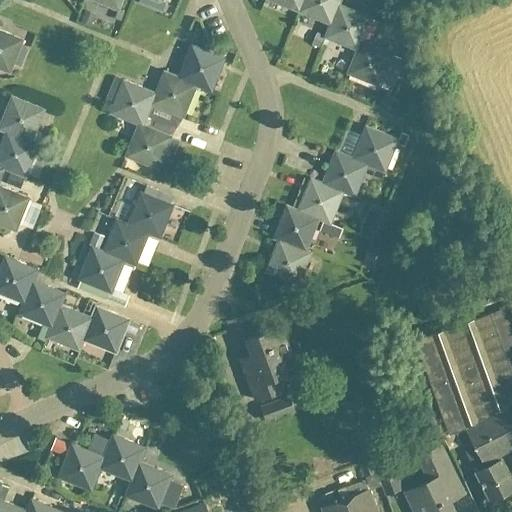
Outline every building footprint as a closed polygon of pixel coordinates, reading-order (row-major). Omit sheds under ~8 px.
[(86,0),(116,12),(117,12),(122,0),(86,0)] [(150,0),(138,0),(137,3),(160,13),(164,4),(158,1),(158,3),(150,0)] [(265,0),(297,13),(302,0),(265,0)] [(339,0),(302,0),(297,13),(328,26),(323,39),(339,0)] [(339,0),(323,39),(355,52),(345,75),(346,75),(355,52),(359,42),(369,19),(338,6),(340,0),(339,0)] [(373,15),(383,10),(378,0),(374,3),(372,9),(373,15)] [(84,10),(79,23),(89,27),(94,15),(84,10)] [(116,12),(113,20),(119,22),(122,14),(117,12),(116,12)] [(399,60),(391,57),(392,56),(360,43),(369,19),(359,42),(355,52),(346,75),(379,88),(379,87),(390,91),(401,65),(399,60)] [(0,71),(8,74),(13,63),(20,66),(27,49),(20,46),(22,42),(0,32),(0,71)] [(315,34),(310,45),(317,49),(322,37),(315,34)] [(162,73),(210,93),(223,60),(190,47),(177,79),(162,73)] [(162,73),(153,94),(154,95),(149,106),(150,106),(182,119),(195,87),(209,93),(210,93),(162,73)] [(110,90),(117,93),(108,114),(137,126),(137,125),(141,127),(150,106),(149,106),(154,95),(153,94),(122,82),(121,82),(115,79),(110,90)] [(10,98),(0,122),(0,131),(4,133),(30,143),(37,146),(38,146),(30,143),(43,111),(10,98)] [(137,126),(124,158),(156,171),(165,151),(172,154),(177,142),(169,139),(170,138),(141,127),(137,125),(137,126)] [(334,152),(333,153),(351,160),(366,166),(384,173),(395,145),(397,141),(396,140),(364,127),(351,159),(334,152)] [(0,132),(4,134),(0,143),(0,168),(3,170),(9,173),(23,178),(24,179),(37,146),(30,143),(4,133),(0,131),(0,132)] [(397,141),(395,145),(402,149),(407,139),(398,135),(396,140),(397,141)] [(351,160),(333,153),(321,184),(309,179),(309,180),(353,198),(366,167),(383,174),(384,173),(366,166),(351,160)] [(9,173),(4,184),(19,190),(23,178),(9,173)] [(353,198),(309,180),(296,211),(285,207),(284,207),(329,225),(341,194),(353,198)] [(144,189),(142,194),(168,205),(170,199),(171,197),(145,187),(144,189)] [(0,226),(14,233),(28,200),(0,188),(0,226)] [(147,235),(158,239),(172,206),(139,193),(126,225),(115,220),(114,221),(126,226),(147,235)] [(24,219),(40,223),(45,202),(29,199),(24,219)] [(364,217),(378,223),(383,210),(369,204),(364,217)] [(329,225),(284,207),(272,239),(310,254),(305,252),(317,221),(321,223),(329,225)] [(126,226),(114,221),(102,252),(98,251),(90,248),(134,266),(147,235),(158,240),(158,239),(147,235),(126,226)] [(321,223),(318,232),(337,239),(341,230),(329,225),(321,223)] [(93,233),(88,246),(90,247),(90,248),(98,251),(103,237),(93,233)] [(310,254),(272,239),(271,240),(277,242),(264,274),(274,278),(285,282),(297,287),(310,254)] [(134,266),(90,248),(77,281),(79,282),(108,293),(110,294),(123,262),(134,267),(134,266)] [(31,282),(36,271),(3,258),(1,262),(0,265),(0,295),(18,302),(13,313),(18,315),(22,304),(31,282)] [(22,304),(18,315),(41,325),(35,340),(43,343),(44,339),(46,340),(50,328),(59,306),(63,295),(32,283),(36,272),(36,271),(31,282),(22,304)] [(285,282),(274,278),(269,288),(281,293),(285,282)] [(108,293),(79,282),(75,291),(104,302),(108,293)] [(478,310),(504,300),(497,286),(480,293),(483,298),(479,299),(476,306),(478,310)] [(50,328),(46,340),(77,352),(81,341),(90,319),(95,308),(94,308),(90,319),(59,306),(64,295),(63,295),(59,306),(50,328)] [(274,297),(270,306),(283,311),(287,302),(274,297)] [(127,321),(95,308),(90,319),(81,341),(77,352),(82,341),(114,354),(123,331),(127,321)] [(502,398),(511,395),(511,364),(495,309),(477,314),(502,398)] [(454,363),(477,359),(470,320),(447,324),(454,363)] [(139,326),(127,321),(123,331),(135,336),(139,326)] [(254,366),(243,370),(254,402),(285,391),(280,378),(295,372),(279,329),(245,341),(254,366)] [(497,402),(491,382),(470,388),(476,408),(497,402)] [(318,392),(326,413),(339,409),(331,387),(318,392)] [(288,399),(260,409),(265,422),(292,412),(288,399)] [(116,430),(124,433),(128,423),(119,420),(116,430)] [(102,458),(98,469),(129,482),(138,464),(144,449),(111,436),(102,458)] [(36,440),(7,450),(13,464),(41,454),(36,440)] [(489,440),(466,452),(473,467),(473,468),(482,486),(477,489),(483,501),(486,507),(500,500),(498,496),(499,496),(511,489),(511,483),(498,455),(497,456),(489,440)] [(98,469),(102,458),(70,446),(57,478),(90,492),(98,469)] [(427,483),(404,493),(412,511),(452,511),(448,502),(439,484),(454,477),(440,447),(415,459),(427,483)] [(372,463),(367,451),(353,456),(362,480),(376,474),(372,463)] [(402,491),(389,456),(372,463),(376,474),(385,497),(402,491)] [(138,464),(129,482),(123,497),(157,510),(159,504),(173,509),(182,486),(168,480),(170,477),(138,464)] [(323,495),(328,507),(321,509),(322,511),(374,511),(367,492),(363,481),(340,490),(339,489),(323,495)] [(25,511),(24,511),(56,511),(29,501),(25,511)] [(0,502),(0,511),(24,511),(25,511),(0,502)] [(205,511),(202,503),(179,511),(205,511)]
